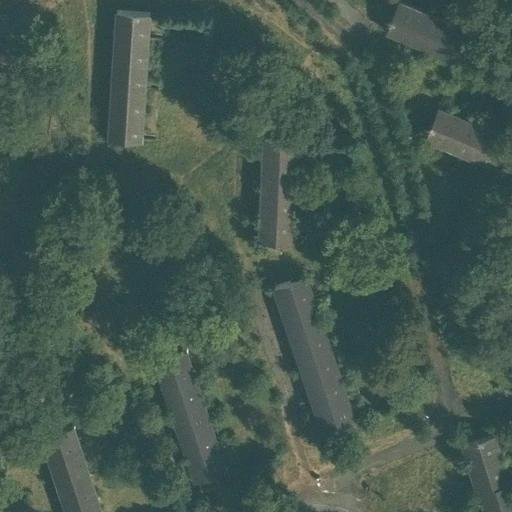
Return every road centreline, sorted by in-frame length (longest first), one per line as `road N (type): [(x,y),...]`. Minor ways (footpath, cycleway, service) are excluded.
road 1 (residential): [(459,444),(423,213),(394,92),(327,17),(299,0)]
road 2 (residential): [(322,511),(248,266),(253,125)]
road 3 (residential): [(459,444),(354,491),(345,511)]
